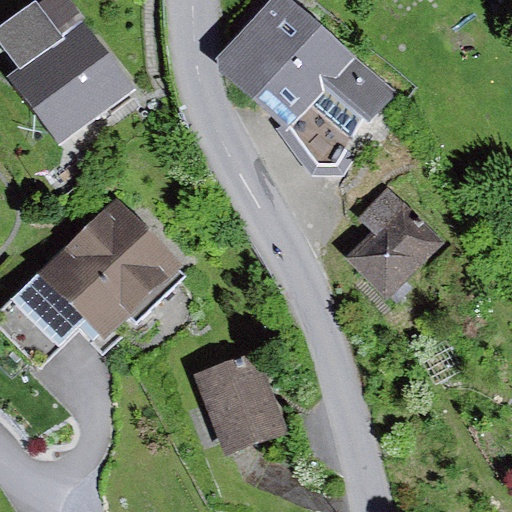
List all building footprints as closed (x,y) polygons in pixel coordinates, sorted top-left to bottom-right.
[(46,5),(0,37),(0,40),(25,75),(14,83),(62,152),(142,97),(87,19),(66,34),(46,5)] [(286,15),(225,80),(281,132),(342,67),(286,15)] [(442,248),(387,196),(362,223),(381,240),(354,268),(391,303),(442,248)] [(122,198),(0,315),(0,323),(47,373),(87,329),(113,349),(192,270),(122,198)] [(265,361),(202,380),(225,460),(288,441),(265,361)]
